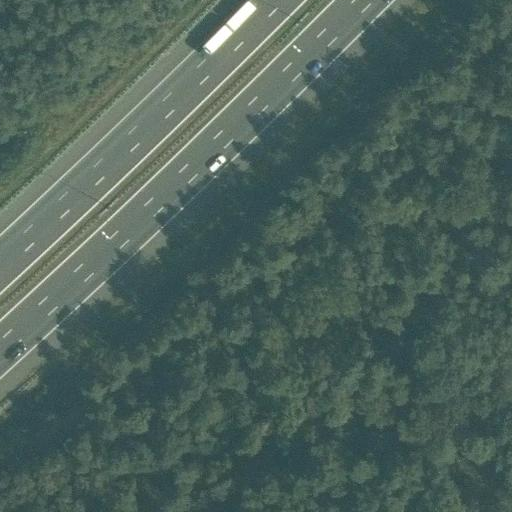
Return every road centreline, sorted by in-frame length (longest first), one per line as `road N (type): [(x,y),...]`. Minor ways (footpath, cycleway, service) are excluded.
road 1 (track): [(511,20),(242,292),(0,473)]
road 2 (motorway): [(0,357),(373,0)]
road 3 (motorway): [(266,0),(0,254)]
